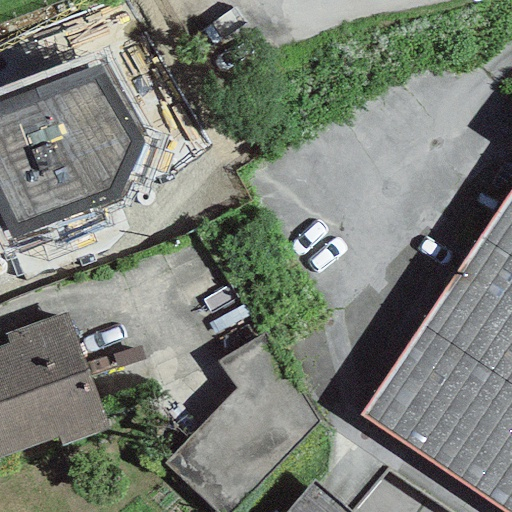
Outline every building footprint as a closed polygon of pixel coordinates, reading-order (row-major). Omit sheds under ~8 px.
[(151,133),(107,48),(0,87),(0,244),(5,254),(127,206),(151,133)] [(502,511),(511,511),(511,189),(358,416),(502,511)] [(7,343),(0,345),(0,458),(57,438),(61,447),(109,431),(67,313),(4,335),(7,343)] [(210,511),(233,511),(319,422),(268,333),(216,364),(235,390),(163,466),(210,511)] [(347,511),(312,482),(287,511),(347,511)]
